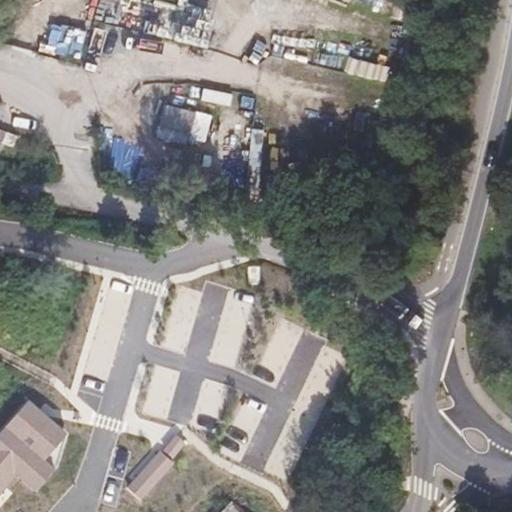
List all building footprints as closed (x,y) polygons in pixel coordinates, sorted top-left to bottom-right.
[(60,23),(52,53),(78,59),(85,29),(60,23)] [(204,145),(211,114),(162,103),(155,134),(204,145)] [(66,435),(28,402),(0,434),(0,490),(15,475),(37,490),(60,465),(66,435)] [(185,443),(177,436),(163,451),(171,458),(185,443)] [(163,451),(160,450),(126,486),(141,500),(176,463),(171,458),(163,451)] [(254,511),(239,497),(223,511),(254,511)] [(172,511),(161,501),(150,511),(172,511)]
